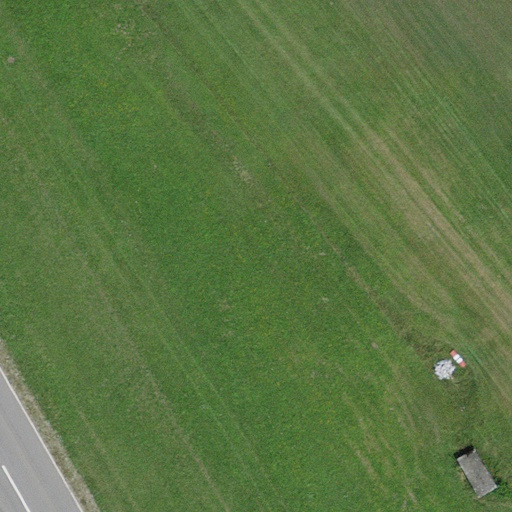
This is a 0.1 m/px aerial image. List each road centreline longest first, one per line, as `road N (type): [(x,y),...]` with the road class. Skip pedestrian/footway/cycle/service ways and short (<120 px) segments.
road 1 (motorway): [(334,511),(43,0)]
road 2 (motorway): [(0,163),(196,511)]
